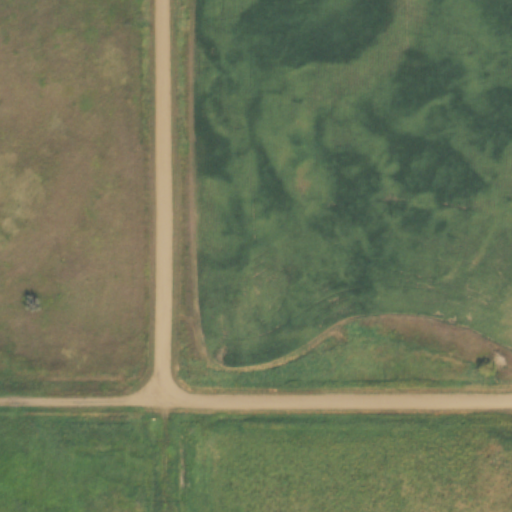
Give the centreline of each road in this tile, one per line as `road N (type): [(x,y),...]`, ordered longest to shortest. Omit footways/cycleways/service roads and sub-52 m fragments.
road 1 (residential): [(0,405),(511,404)]
road 2 (residential): [(164,405),(161,0)]
